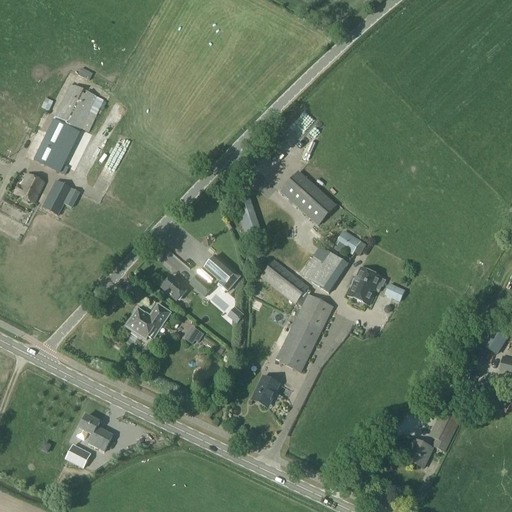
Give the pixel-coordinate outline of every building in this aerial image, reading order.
[(80,70),(77,77),(89,83),(92,75),(80,70)] [(70,85),(52,122),(79,135),(81,131),(88,117),(96,99),(70,85)] [(88,117),(81,131),(88,135),(95,120),(103,102),(96,99),(88,117)] [(249,166),(261,177),(313,122),(302,111),(249,166)] [(52,122),(32,162),(59,175),(64,177),(68,169),(63,167),(71,150),(79,135),(52,122)] [(117,136),(96,177),(106,183),(128,141),(117,136)] [(298,174),(280,194),(317,227),(336,207),(298,174)] [(17,187),(13,195),(34,205),(43,185),(26,176),(20,188),(17,187)] [(55,182),(41,210),(58,218),(65,206),(72,191),(55,182)] [(72,191),(65,206),(72,209),(79,195),(72,191)] [(203,213),(206,208),(201,203),(197,208),(203,213)] [(243,227),(251,224),(245,206),(237,209),(243,227)] [(202,221),(211,214),(207,210),(199,217),(202,221)] [(344,233),(336,246),(337,247),(345,252),(352,256),(354,253),(359,257),(366,246),(361,243),(344,233)] [(320,248),(301,277),(329,296),(348,267),(320,248)] [(239,279),(214,258),(204,270),(220,284),(218,286),(227,294),(239,279)] [(274,262),(261,278),(296,306),(297,304),(303,309),(276,362),(301,374),(333,310),(309,297),(311,293),(308,291),(309,289),(274,262)] [(361,271),(348,298),(369,308),(376,291),(380,293),(382,289),(383,289),(386,283),(381,281),(381,280),(361,271)] [(197,277),(190,286),(194,289),(204,298),(212,290),(197,277)] [(171,278),(161,290),(176,303),(188,289),(183,285),(181,287),(171,278)] [(386,296),(386,297),(399,303),(404,293),(402,292),(391,287),(386,296)] [(133,301),(144,307),(148,300),(138,294),(133,301)] [(128,323),(126,327),(126,328),(131,331),(132,331),(133,330),(140,334),(139,337),(146,341),(152,332),(156,335),(169,315),(157,307),(148,321),(143,317),(144,315),(137,310),(129,323),(128,323)] [(193,328),(185,341),(192,346),(195,342),(198,344),(203,335),(201,333),(193,328)] [(496,330),(484,349),(495,355),(506,337),(496,330)] [(273,341),(277,333),(272,331),(268,339),(273,341)] [(511,360),(503,358),(498,376),(511,379),(511,360)] [(264,378),(252,401),(268,409),(280,387),(264,378)] [(428,438),(437,442),(448,448),(466,411),(446,401),(428,438)] [(79,430),(76,438),(84,442),(87,434),(92,437),(88,444),(87,446),(104,454),(113,437),(97,429),(100,424),(86,417),(79,430)] [(414,442),(405,461),(424,470),(433,451),(414,442)] [(437,442),(433,449),(445,455),(448,448),(437,442)] [(40,449),(47,453),(51,447),(44,443),(40,449)]
